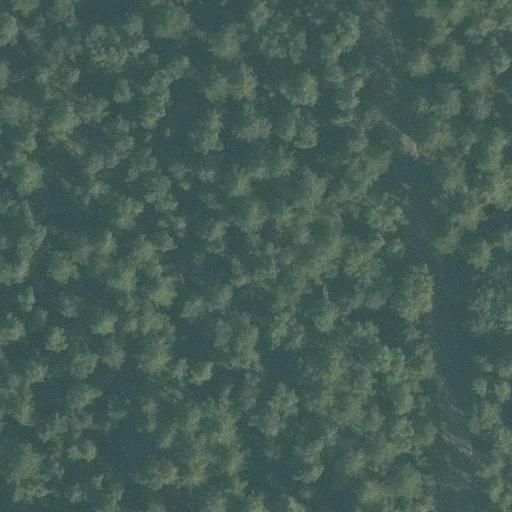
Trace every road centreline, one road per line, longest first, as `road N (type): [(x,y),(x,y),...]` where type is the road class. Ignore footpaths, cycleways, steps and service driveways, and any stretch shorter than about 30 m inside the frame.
road 1 (unclassified): [(370,0),(467,511)]
road 2 (track): [(511,241),(0,337)]
